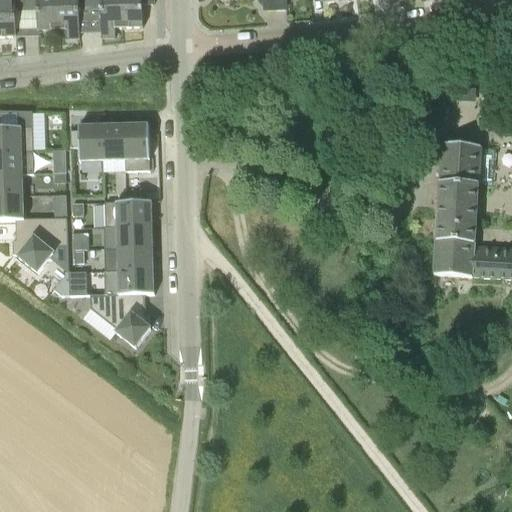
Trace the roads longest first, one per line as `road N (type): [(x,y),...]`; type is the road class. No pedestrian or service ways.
road 1 (unclassified): [(180,511),(189,412),(183,170)]
road 2 (residential): [(180,54),(473,0)]
road 3 (residential): [(421,191),(399,209),(370,211),(183,170)]
road 4 (residential): [(0,72),(180,54)]
